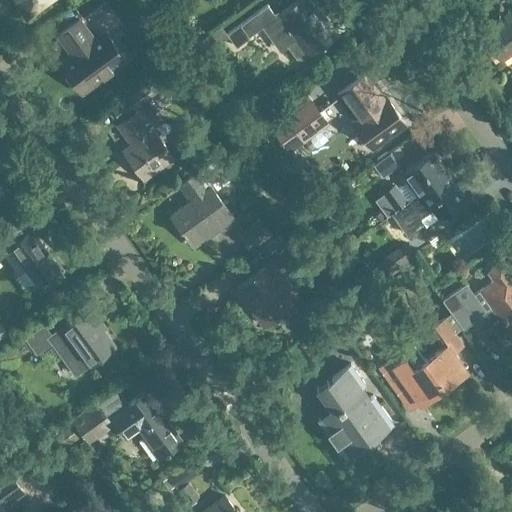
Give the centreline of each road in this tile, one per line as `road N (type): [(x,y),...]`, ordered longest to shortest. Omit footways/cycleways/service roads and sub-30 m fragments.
road 1 (residential): [(319,511),(0,79)]
road 2 (residential): [(511,177),(394,18)]
road 3 (residential): [(365,511),(511,406)]
